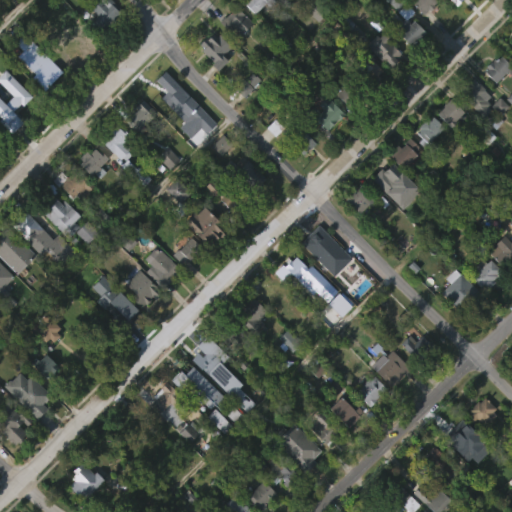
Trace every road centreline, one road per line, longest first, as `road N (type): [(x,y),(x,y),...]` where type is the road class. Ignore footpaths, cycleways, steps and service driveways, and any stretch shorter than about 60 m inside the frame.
road 1 (residential): [(0,501),(508,0)]
road 2 (residential): [(134,0),(511,394)]
road 3 (residential): [(317,511),(511,320)]
road 4 (residential): [(0,191),(192,0)]
